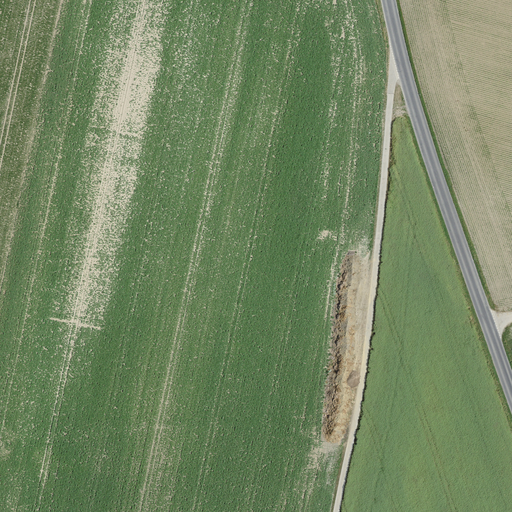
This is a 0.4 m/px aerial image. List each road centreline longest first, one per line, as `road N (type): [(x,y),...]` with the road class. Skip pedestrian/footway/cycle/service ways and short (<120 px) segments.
road 1 (track): [(399,54),(364,382),(340,511)]
road 2 (tertiary): [(511,393),(387,0)]
